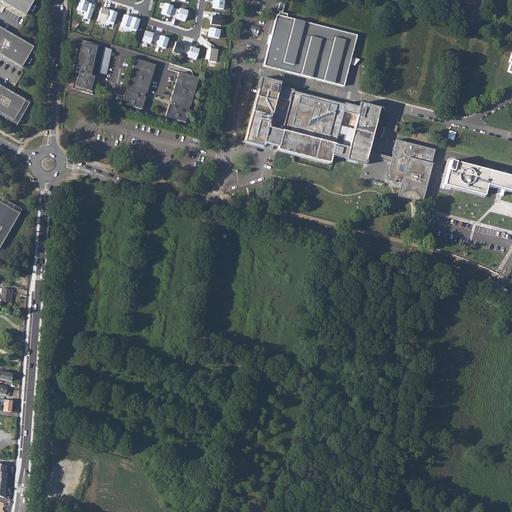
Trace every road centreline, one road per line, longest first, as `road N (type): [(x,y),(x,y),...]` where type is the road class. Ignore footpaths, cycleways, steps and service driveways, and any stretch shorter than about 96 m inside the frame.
road 1 (tertiary): [(62,165),(433,264),(511,299)]
road 2 (secondary): [(47,178),(17,511)]
road 3 (secondary): [(60,0),(49,149)]
